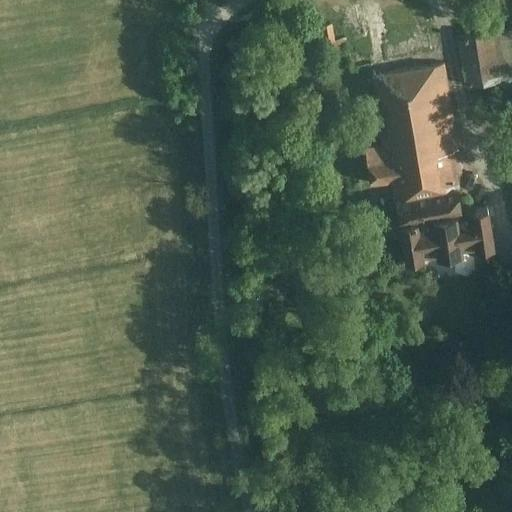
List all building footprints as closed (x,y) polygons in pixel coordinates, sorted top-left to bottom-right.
[(348,19),(322,21),(324,45),(350,42),(348,19)] [(495,30),(456,35),(462,84),(501,80),(495,30)] [(450,62),(371,74),(382,142),(366,145),(372,183),(394,180),(397,200),(463,190),(456,150),(464,148),(450,62)] [(463,190),(397,200),(400,218),(465,208),(463,190)] [(465,208),(400,218),(407,259),(497,245),(490,204),(465,208)]
